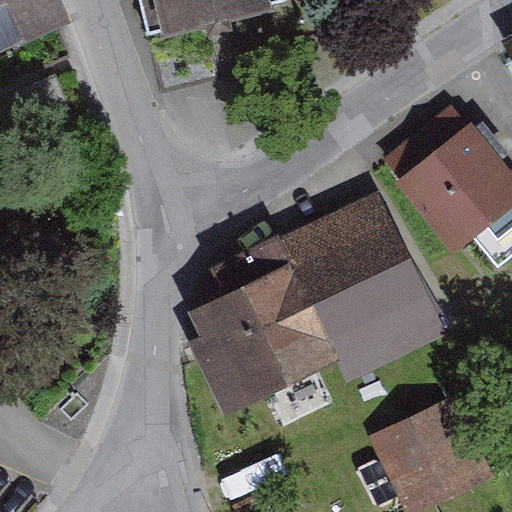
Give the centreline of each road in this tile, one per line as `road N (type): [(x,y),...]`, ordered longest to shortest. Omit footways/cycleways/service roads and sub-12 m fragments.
road 1 (residential): [(511,13),(271,175),(174,208)]
road 2 (residential): [(174,208),(157,358),(155,479)]
road 3 (residential): [(89,0),(174,208)]
